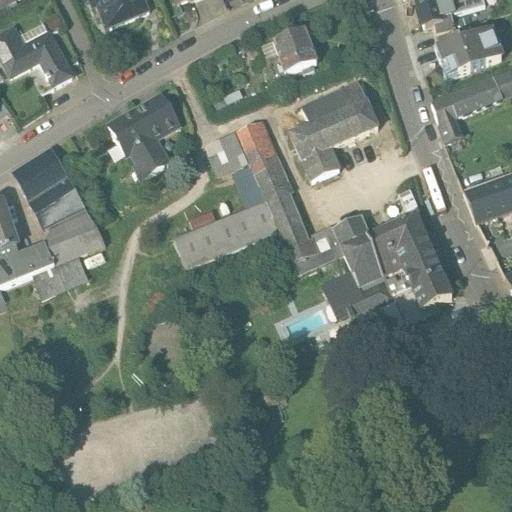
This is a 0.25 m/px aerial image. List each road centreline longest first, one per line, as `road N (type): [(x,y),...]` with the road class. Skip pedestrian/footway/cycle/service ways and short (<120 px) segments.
road 1 (tertiary): [(385,0),(444,196),(511,335)]
road 2 (unclassified): [(0,164),(228,31),(306,0)]
